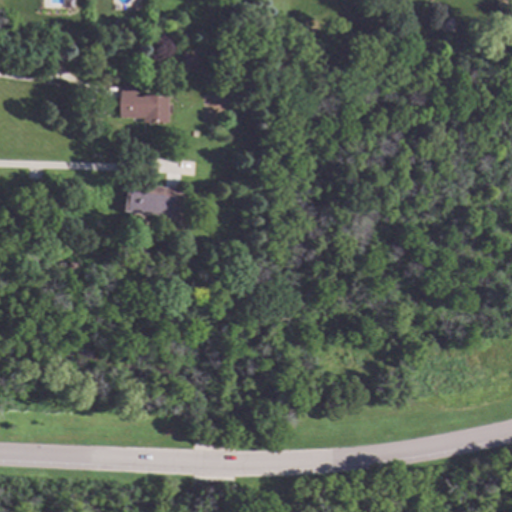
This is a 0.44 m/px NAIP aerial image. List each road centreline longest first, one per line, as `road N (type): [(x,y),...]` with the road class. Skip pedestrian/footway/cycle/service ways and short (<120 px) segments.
road 1 (residential): [(230,465),(382,458),(511,433)]
road 2 (residential): [(0,454),(189,464)]
